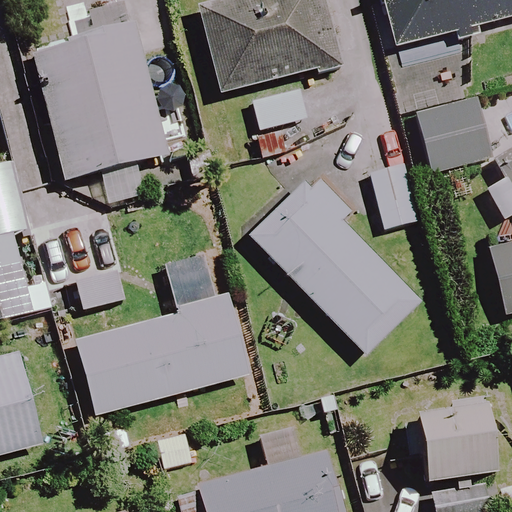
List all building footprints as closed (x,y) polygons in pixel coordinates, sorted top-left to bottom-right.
[(336,75),(319,0),(257,0),(196,13),(215,104),(244,98),(253,137),(301,126),(293,84),(336,75)] [(511,47),(511,0),(381,0),(396,70),(511,47)] [(164,163),(132,37),(30,63),(62,189),(164,163)] [(485,167),(470,107),(412,122),(427,181),(485,167)] [(511,321),(511,150),(499,154),(511,205),(511,247),(484,254),(502,324),(511,321)] [(413,230),(400,175),(365,183),(378,238),(413,230)] [(414,312),(307,200),(253,251),(360,363),(414,312)] [(112,278),(96,217),(41,231),(57,292),(112,278)] [(0,327),(29,320),(9,240),(0,241),(0,327)] [(244,383),(222,302),(170,316),(172,323),(72,350),(91,424),(244,383)] [(0,463),(21,458),(0,376),(0,463)] [(491,475),(478,402),(408,414),(420,487),(491,475)] [(172,499),(175,511),(331,511),(320,462),(295,468),(286,434),(256,441),(264,476),(172,499)]
